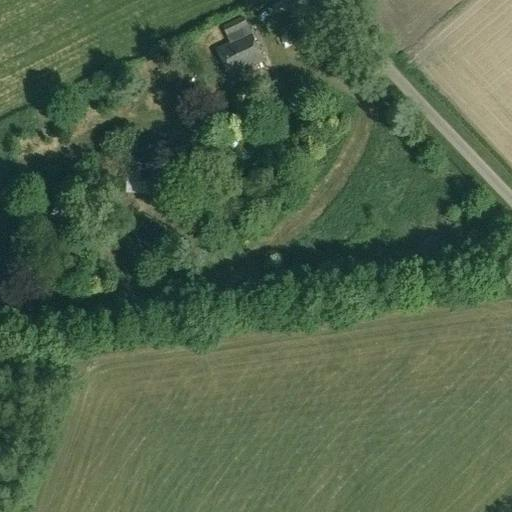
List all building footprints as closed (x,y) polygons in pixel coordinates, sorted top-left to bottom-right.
[(298,41),(313,31),(312,30),(303,17),(288,25),(298,41)] [(215,50),(227,79),(263,62),(243,18),(223,28),(230,43),(215,50)] [(186,35),(168,41),(176,61),(194,54),(186,35)] [(275,86),(289,114),(311,103),(297,76),(275,86)] [(155,131),(146,150),(170,161),(179,142),(155,131)]
